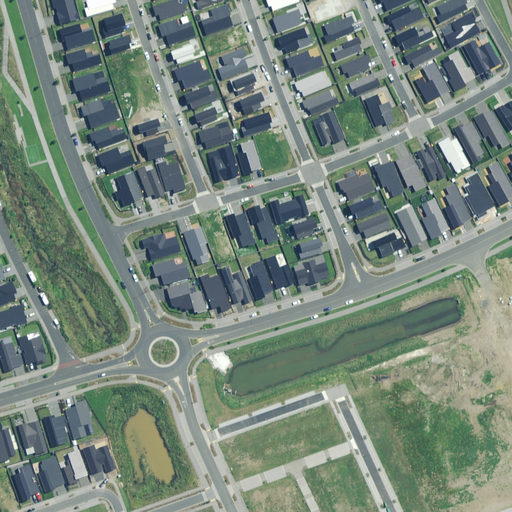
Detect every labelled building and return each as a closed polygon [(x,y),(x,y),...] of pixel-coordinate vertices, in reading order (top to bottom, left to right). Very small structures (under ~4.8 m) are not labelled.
[(56,13),(60,24),(79,18),(77,12),(76,12),(72,0),(51,0),(54,9),(57,8),(58,12),(56,13)] [(85,9),(87,16),(113,9),(112,3),(115,2),(115,0),(87,0),(86,0),(88,8),(85,9)] [(177,0),(170,0),(153,6),(156,15),(158,14),(160,20),(187,11),(184,3),(179,4),(177,0)] [(199,0),(199,1),(196,2),(199,9),(223,0),(199,0)] [(272,5),(273,10),(299,1),(299,0),(267,0),(269,6),(272,5)] [(314,12),(318,21),(346,11),(343,2),(346,1),(345,0),(326,0),(327,3),(318,6),(320,10),(314,12)] [(384,1),(388,10),(411,0),(380,0),(382,2),(384,1)] [(437,17),(440,23),(468,9),(466,4),(469,2),(467,0),(450,0),(438,6),(442,14),(437,17)] [(232,11),(229,3),(211,9),(213,16),(201,20),(206,35),(233,25),(229,15),(231,15),(230,12),(232,11)] [(392,22),(396,30),(424,18),(419,7),(411,11),(409,6),(387,16),(390,23),(392,22)] [(273,18),(278,32),(302,23),(300,16),(302,16),(299,9),(273,18)] [(445,36),(452,48),(481,32),(474,19),(476,18),(473,11),(452,22),(456,30),(445,36)] [(102,29),(105,37),(124,31),(122,26),(125,25),(121,13),(103,18),(106,28),(102,29)] [(324,36),(327,43),(355,31),(351,23),(355,22),(352,15),(339,21),(338,19),(325,25),(329,34),(324,36)] [(176,19),(159,25),(163,36),(166,35),(169,45),(196,35),(191,21),(179,25),(176,19)] [(65,40),(68,49),(96,41),(92,29),(82,32),(79,23),(59,29),(62,41),(65,40)] [(415,27),(395,36),(399,45),(402,44),(405,49),(434,36),(429,26),(423,29),(424,31),(418,33),(415,27)] [(304,27),(278,37),(283,48),(285,48),(287,53),(313,43),(310,34),(307,35),(304,27)] [(241,37),(238,29),(216,36),(221,51),(238,45),(236,39),(241,37)] [(129,34),(109,40),(110,45),(109,46),(111,54),(130,48),(129,43),(131,42),(129,34)] [(362,44),(359,37),(342,44),(343,45),(337,48),(338,50),(334,52),(337,60),(362,50),(360,44),(362,44)] [(475,40),(464,46),(480,74),(490,69),(490,70),(501,64),(489,42),(480,48),(475,40)] [(171,52),(174,59),(176,58),(178,63),(194,57),(192,53),(194,52),(192,44),(171,52)] [(413,62),(415,67),(442,53),(439,47),(433,51),(429,44),(417,50),(405,56),(409,64),(413,62)] [(222,79),(249,70),(244,58),(241,60),(240,58),(246,56),(244,48),(222,56),(225,66),(218,69),(222,79)] [(84,49),(65,54),(68,63),(72,62),(74,71),(102,63),(99,53),(93,55),(92,51),(85,53),(84,49)] [(308,50),(286,58),(290,68),(293,66),(297,76),(325,66),(321,55),(314,58),(314,56),(311,57),(308,50)] [(459,52),(443,60),(445,64),(444,64),(452,79),(450,80),(456,91),(467,85),(465,83),(476,77),(470,67),(468,68),(459,52)] [(347,72),(350,77),(370,68),(368,63),(372,62),(368,54),(341,66),(345,73),(347,72)] [(200,60),(174,70),(179,81),(182,80),(185,89),(211,79),(207,69),(203,70),(200,60)] [(423,76),(416,80),(428,103),(450,91),(435,62),(420,70),(423,76)] [(302,91),(304,96),(332,84),(329,77),(325,79),(322,72),(295,83),(298,90),(299,89),(300,92),(302,91)] [(93,73),(72,79),(76,91),(79,90),(82,100),(111,91),(106,77),(95,80),(93,73)] [(256,81),(253,73),(233,80),(238,95),(254,89),(252,83),(256,81)] [(373,73),(349,83),(353,92),(356,91),(357,95),(381,86),(378,78),(375,79),(373,73)] [(126,92),(128,100),(134,98),(136,103),(146,99),(145,95),(148,94),(146,86),(126,92)] [(208,86),(184,95),(188,104),(190,103),(192,108),(219,98),(215,90),(210,92),(208,86)] [(310,109),(312,114),(340,103),(337,96),(333,97),(330,90),(303,101),(306,108),(307,107),(308,110),(310,109)] [(265,101),(261,92),(240,100),(245,114),(262,108),(260,103),(265,101)] [(378,94),(366,99),(377,126),(386,122),(387,125),(395,121),(391,110),(393,109),(390,102),(382,105),(378,94)] [(86,115),(91,128),(120,118),(113,99),(106,102),(105,98),(87,104),(87,105),(81,107),(84,116),(86,115)] [(502,104),(496,108),(510,131),(511,129),(511,99),(503,105),(502,104)] [(373,128),(362,100),(341,109),(348,127),(346,128),(351,140),(362,135),(361,132),(373,128)] [(132,108),(134,116),(140,114),(142,119),(152,116),(151,111),(154,110),(152,102),(132,108)] [(215,107),(194,115),(197,122),(200,121),(202,126),(217,120),(216,115),(218,114),(215,107)] [(483,112),(474,117),(485,136),(489,134),(494,145),(500,142),(502,147),(510,143),(492,110),(484,114),(483,112)] [(325,121),(315,125),(323,145),(331,142),(328,135),(331,134),(335,143),(345,139),(333,111),(323,115),(325,121)] [(269,112),(244,120),(246,126),(242,127),(245,136),(271,128),(270,123),(272,122),(269,112)] [(138,125),(140,133),(146,131),(147,136),(158,132),(157,128),(160,126),(158,118),(138,125)] [(462,123),(454,127),(473,163),(481,158),(479,154),(483,152),(477,140),(481,138),(472,121),(464,125),(462,123)] [(217,126),(199,131),(202,143),(205,142),(207,148),(234,139),(230,126),(219,130),(217,126)] [(96,140),(99,149),(127,138),(123,128),(117,131),(116,128),(110,131),(108,127),(89,134),(92,142),(96,140)] [(269,133),(257,137),(261,149),(262,149),(264,155),(263,156),(266,167),(275,164),(276,167),(287,163),(279,138),(272,140),(269,133)] [(165,135),(142,142),(144,151),(146,150),(149,160),(166,155),(163,145),(167,144),(165,135)] [(449,137),(439,142),(449,161),(451,161),(456,170),(462,167),(463,168),(470,165),(462,149),(456,138),(451,141),(449,137)] [(237,153),(245,176),(253,173),(252,171),(262,168),(253,141),(241,145),(243,151),(237,153)] [(210,159),(216,182),(239,176),(231,146),(218,150),(221,160),(218,160),(217,157),(210,159)] [(423,148),(417,151),(431,180),(437,178),(435,173),(437,172),(440,179),(446,176),(432,146),(426,149),(427,151),(425,152),(423,148)] [(105,165),(109,174),(135,163),(130,150),(120,154),(117,147),(98,155),(102,166),(105,165)] [(426,185),(412,154),(403,158),(402,156),(395,159),(408,185),(412,183),(415,190),(426,185)] [(404,191),(391,160),(383,164),(382,161),(374,164),(383,186),(387,184),(389,191),(391,190),(393,195),(404,191)] [(165,161),(158,163),(166,191),(174,189),(174,192),(185,189),(178,162),(166,166),(165,161)] [(511,197),(511,187),(498,161),(489,166),(492,172),(488,174),(493,183),(489,185),(500,205),(509,201),(508,199),(511,197)] [(145,167),(137,170),(148,197),(154,194),(155,198),(165,195),(154,169),(146,172),(145,167)] [(124,175),(117,178),(121,190),(115,192),(118,200),(121,198),(124,206),(134,202),(133,201),(143,197),(133,172),(124,176),(124,175)] [(345,190),(349,200),(375,189),(368,172),(358,176),(357,174),(338,181),(341,189),(342,188),(343,191),(345,190)] [(494,205),(476,172),(468,177),(471,183),(466,185),(471,193),(466,195),(477,215),(478,214),(480,217),(487,213),(486,210),(494,205)] [(471,218),(455,183),(446,187),(449,194),(445,195),(450,205),(445,207),(454,228),(463,224),(462,222),(471,218)] [(197,193),(194,188),(190,190),(193,197),(194,197),(196,198),(194,201),(210,207),(213,199),(197,193)] [(277,199),(269,201),(276,224),(288,220),(288,218),(296,216),(297,218),(308,214),(302,193),(294,196),(295,199),(279,204),(277,199)] [(370,196),(348,205),(352,213),(354,212),(357,218),(383,208),(380,200),(373,202),(370,196)] [(448,228),(435,198),(422,204),(427,216),(422,218),(432,239),(442,234),(441,231),(448,228)] [(258,204),(247,208),(252,224),(256,222),(262,238),(266,237),(268,243),(278,239),(265,206),(260,208),(258,204)] [(411,205),(397,212),(412,246),(422,242),(421,240),(427,237),(411,205)] [(385,212),(357,224),(360,232),(363,230),(366,236),(391,226),(385,212)] [(233,213),(226,216),(234,237),(238,235),(242,246),(247,244),(248,245),(255,243),(243,213),(234,216),(233,213)] [(316,226),(313,217),(292,223),(297,238),(314,233),(312,227),(316,226)] [(213,222),(205,225),(216,255),(221,253),(222,256),(231,253),(229,248),(232,247),(222,221),(214,224),(213,222)] [(193,228),(183,232),(193,259),(195,258),(198,264),(209,260),(206,253),(207,252),(203,243),(206,242),(200,227),(193,229),(193,228)] [(394,232),(373,240),(376,247),(378,246),(382,256),(394,251),(405,246),(402,237),(397,239),(394,232)] [(147,246),(151,260),(180,251),(175,235),(165,238),(164,233),(157,235),(157,234),(147,237),(148,237),(141,239),(144,247),(147,246)] [(322,245),(319,237),(298,243),(301,251),(298,252),(300,258),(321,252),(319,246),(322,245)] [(275,255),(265,258),(277,288),(285,285),(285,286),(294,283),(286,264),(279,266),(275,255)] [(323,257),(294,266),(300,285),(308,282),(308,284),(321,280),(320,278),(329,276),(323,257)] [(173,258),(151,265),(155,276),(160,274),(163,284),(189,276),(185,261),(175,265),(173,258)] [(255,263),(249,265),(253,276),(249,278),(257,300),(264,297),(263,293),(272,290),(261,260),(255,262),(255,263)] [(228,265),(221,268),(233,303),(241,300),(240,299),(243,298),(244,303),(252,300),(241,271),(233,274),(235,279),(233,280),(228,265)] [(207,273),(200,276),(211,308),(219,305),(221,311),(230,308),(218,274),(209,277),(207,273)] [(0,306),(16,300),(13,294),(17,293),(12,282),(0,286),(0,306)] [(187,282),(166,288),(171,305),(175,307),(179,306),(179,309),(184,307),(185,309),(192,307),(194,311),(196,310),(197,312),(206,310),(200,291),(196,292),(194,286),(189,288),(187,282)] [(0,329),(16,325),(16,326),(28,323),(22,305),(12,308),(12,309),(0,312),(0,329)] [(26,336),(18,338),(27,365),(37,362),(37,365),(47,362),(45,355),(40,336),(28,340),(26,336)] [(2,342),(0,342),(0,357),(4,373),(13,370),(13,368),(23,365),(20,356),(16,357),(12,343),(4,345),(2,342)] [(91,422),(84,400),(73,403),(74,406),(65,409),(74,439),(93,433),(90,423),(91,422)] [(65,426),(62,415),(54,417),(53,414),(43,418),(51,446),(67,442),(65,437),(67,437),(64,427),(65,426)] [(24,423),(17,425),(25,449),(33,447),(35,454),(47,450),(38,420),(25,424),(24,423)] [(0,462),(9,459),(8,457),(15,454),(7,428),(0,430),(0,462)] [(115,469),(106,445),(98,448),(98,450),(95,451),(93,445),(82,449),(91,474),(102,470),(100,464),(103,463),(106,472),(115,469)] [(87,475),(78,449),(66,453),(69,459),(66,460),(68,465),(63,467),(69,484),(78,481),(77,478),(87,475)] [(38,473),(45,492),(55,488),(54,487),(63,484),(54,456),(38,462),(42,471),(38,473)] [(19,472),(12,475),(22,502),(29,499),(28,496),(38,492),(35,483),(32,484),(30,477),(33,476),(29,465),(18,468),(19,472)]
